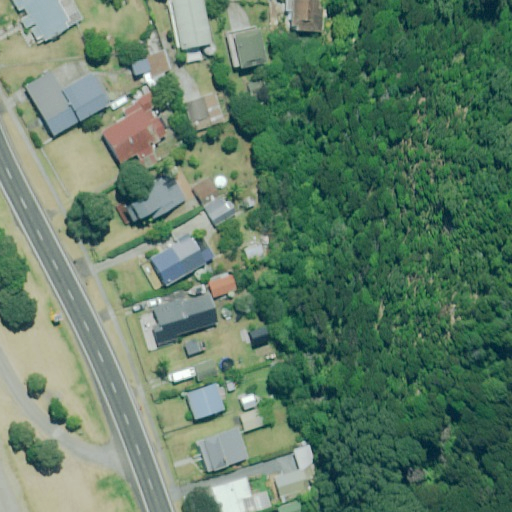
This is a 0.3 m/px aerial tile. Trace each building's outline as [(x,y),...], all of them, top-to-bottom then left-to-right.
[(25,7),(28,13),(17,19),(24,30),(30,27),(40,44),(46,40),(82,19),(71,0),(58,0),(57,1),(56,0),(12,0),(18,10),(25,7)] [(208,43),(199,0),(166,0),(176,50),(208,43)] [(284,0),(284,11),(289,11),(289,31),(321,32),(322,8),(318,8),(317,0),(284,0)] [(264,63),(256,27),(228,33),(236,70),(264,63)] [(170,70),(164,50),(147,55),(153,76),(170,70)] [(148,71),(144,59),(126,66),(130,78),(148,71)] [(105,105),(104,103),(116,97),(113,91),(107,94),(94,71),(60,89),(51,72),(24,87),(50,135),(105,105)] [(223,122),(215,94),(184,103),(193,131),(223,122)] [(118,163),(126,159),(135,175),(138,173),(158,162),(148,146),(166,136),(148,105),(100,131),(118,163)] [(227,183),(227,181),(227,178),(226,176),(224,174),(222,173),(219,173),(217,173),(215,174),(213,176),(212,178),(211,180),(211,183),(212,185),(214,187),(216,188),(219,189),(221,188),(223,187),(225,186),(227,183)] [(207,178),(194,185),(202,200),(216,193),(207,178)] [(148,188),(150,193),(128,206),(135,220),(153,210),(157,216),(186,199),(176,181),(161,189),(160,188),(158,182),(148,188)] [(222,196),(203,208),(216,229),(235,217),(222,196)] [(199,231),(189,236),(149,258),(164,285),(214,258),(199,231)] [(265,258),(260,241),(242,246),(247,263),(265,258)] [(236,291),(231,275),(207,282),(212,298),(236,291)] [(216,324),(209,294),(153,308),(157,323),(152,324),(157,345),(176,340),(175,335),(216,324)] [(201,357),(198,342),(185,345),(188,360),(201,357)] [(217,374),(212,360),(194,367),(199,381),(217,374)] [(223,410),(215,384),(185,393),(193,419),(223,410)] [(259,426),(254,410),(239,415),(245,431),(259,426)] [(247,459),(236,427),(196,441),(207,472),(247,459)] [(313,465),(301,469),(272,480),(280,502),(309,492),(305,480),(317,476),(313,465)] [(251,496),(247,478),(211,487),(216,511),(248,511),(269,507),(265,492),(251,496)] [(300,511),(297,501),(276,508),(277,511),(300,511)]
